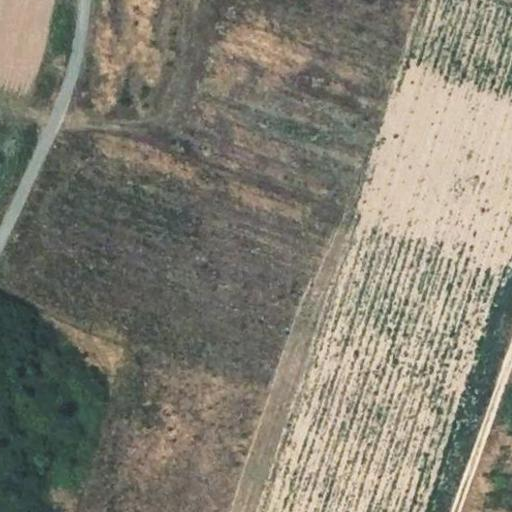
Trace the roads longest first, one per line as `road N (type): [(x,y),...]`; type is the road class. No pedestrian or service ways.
road 1 (residential): [(0,250),(68,100),(84,0)]
road 2 (track): [(457,511),(511,357)]
